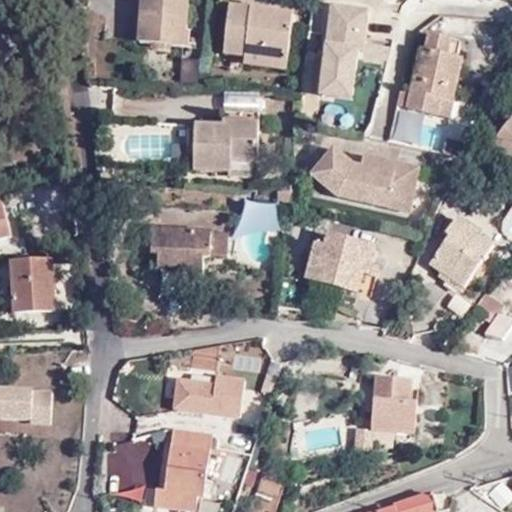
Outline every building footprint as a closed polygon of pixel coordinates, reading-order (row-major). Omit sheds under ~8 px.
[(126,0),(123,47),(130,48),(133,0),(126,0)] [(133,0),(130,48),(174,51),(178,0),(133,0)] [(312,52),(307,98),(355,103),(366,12),(329,7),(324,53),(312,52)] [(228,60),(250,63),(251,58),(293,61),(298,17),(235,9),(228,60)] [(0,76),(21,58),(0,31),(0,76)] [(411,113),(443,119),(447,101),(457,103),(467,61),(460,59),(464,42),(434,36),(430,52),(426,50),(411,113)] [(251,58),(250,63),(250,64),(249,71),(292,75),(293,61),(251,58)] [(214,120),(214,128),(231,129),(231,124),(258,125),(259,116),(224,114),(223,121),(214,120)] [(488,152),(511,170),(511,122),(510,121),(488,152)] [(231,129),(214,128),(196,128),(193,172),(231,174),(232,160),(256,162),(257,161),(257,159),(258,125),(231,124),(231,129)] [(178,128),(117,129),(117,156),(179,155),(178,128)] [(336,150),(314,176),(324,185),(342,197),(413,213),(422,171),(365,158),(363,168),(355,166),(336,150)] [(280,160),(257,159),(257,161),(256,162),(256,174),(278,175),(280,160)] [(0,213),(0,250),(20,245),(10,211),(0,213)] [(511,238),(511,212),(500,228),(511,238)] [(431,263),(442,271),(464,286),(495,244),(458,217),(447,233),(451,236),(431,263)] [(224,235),(207,234),(150,233),(150,257),(157,257),(157,271),(178,272),(178,276),(199,277),(200,258),(206,259),(222,259),(224,235)] [(370,272),(376,253),(329,240),(326,250),(316,247),(306,281),(357,295),(365,271),(370,272)] [(57,267),(17,268),(20,318),(59,317),(57,267)] [(464,286),(442,271),(439,276),(460,292),(464,286)] [(454,295),(447,308),(463,318),(471,304),(454,295)] [(483,337),(501,343),(511,329),(511,320),(499,315),(483,337)] [(175,376),(171,411),(240,420),(245,385),(175,376)] [(409,407),(411,384),(376,382),(372,433),(414,437),(416,408),(409,407)] [(0,391),(0,427),(52,428),(52,391),(0,391)] [(154,415),(151,397),(121,402),(123,421),(154,415)] [(207,474),(213,437),(177,432),(168,494),(159,492),(156,510),(170,511),(196,511),(202,473),(207,474)] [(72,441),(30,440),(29,477),(48,480),(48,488),(64,489),(68,487),(69,485),(71,482),(72,441)] [(257,495),(269,500),(281,503),(286,485),(262,476),(257,495)] [(264,511),(269,500),(257,495),(251,511),(264,511)] [(436,511),(431,496),(392,509),(393,511),(389,511),(446,511),(445,511),(436,511)] [(277,511),(281,503),(269,500),(264,511),(277,511)]
